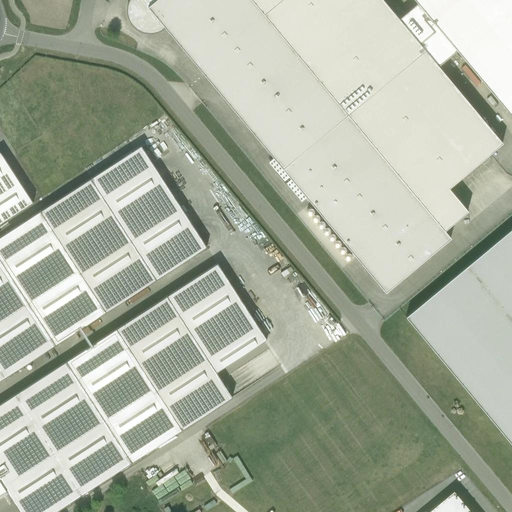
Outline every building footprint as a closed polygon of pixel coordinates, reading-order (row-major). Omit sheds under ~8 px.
[(132,26),(134,27),(135,29),(137,30),(138,31),(140,32),(142,32),(144,33),(145,34),(147,34),(149,34),(151,34),(153,34),(155,33),(157,33),(159,32),(160,31),(162,31),(164,29),(165,28),(289,177),(385,293),(450,239),(444,231),(467,212),(448,189),(502,144),(438,66),(399,19),(382,0),(128,0),(128,1),(128,3),(127,5),(127,7),(126,9),(126,10),(126,12),(127,14),(127,16),(128,18),(128,20),(129,21),(130,23),(131,25),(132,26)] [(511,0),(414,0),(417,4),(399,19),(438,66),(456,51),(511,117),(511,0)] [(0,380),(202,246),(134,145),(0,236),(0,380)] [(0,224),(33,203),(0,152),(0,224)] [(511,228),(406,317),(511,445),(511,228)] [(0,494),(6,491),(19,511),(55,511),(132,463),(232,398),(213,369),(261,339),(211,260),(164,296),(66,361),(0,404),(0,494)] [(470,511),(453,491),(427,511),(470,511)]
